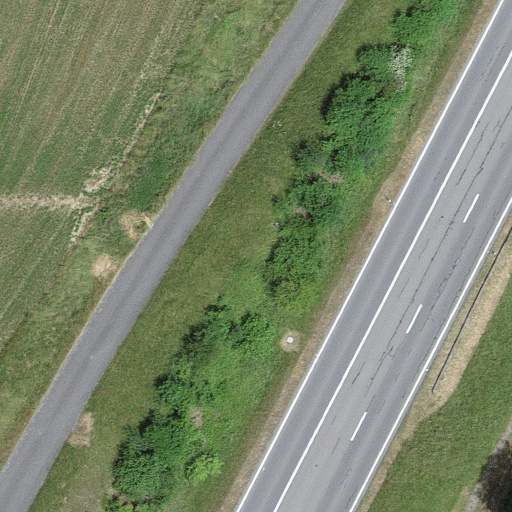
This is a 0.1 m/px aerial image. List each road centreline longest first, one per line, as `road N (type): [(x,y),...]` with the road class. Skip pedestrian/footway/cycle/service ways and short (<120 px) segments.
road 1 (unclassified): [(322,0),(84,370),(5,511)]
road 2 (primary): [(511,94),(296,511)]
